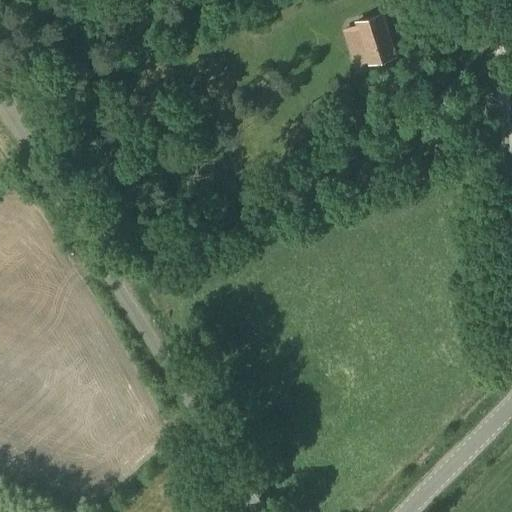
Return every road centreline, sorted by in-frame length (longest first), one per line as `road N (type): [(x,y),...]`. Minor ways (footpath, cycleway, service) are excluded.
road 1 (unclassified): [(262,511),(0,104)]
road 2 (track): [(490,0),(511,272)]
road 3 (unclassified): [(404,511),(511,403)]
